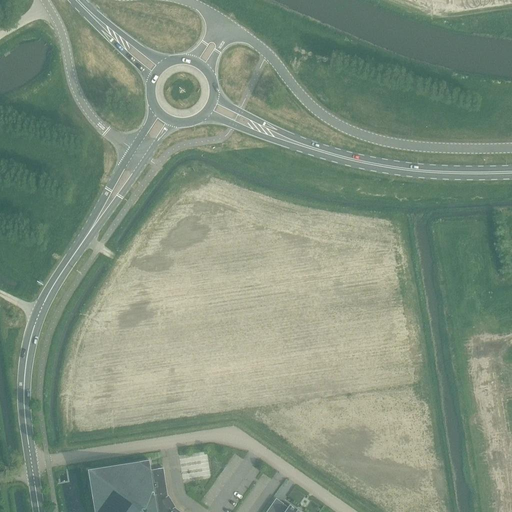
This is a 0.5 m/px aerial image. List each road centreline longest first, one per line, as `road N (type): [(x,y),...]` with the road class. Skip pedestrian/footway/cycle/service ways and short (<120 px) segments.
road 1 (unclassified): [(346,511),(256,448),(219,435),(31,463)]
road 2 (unclassified): [(511,148),(427,148),(349,130),(315,109),(233,26)]
road 3 (secondary): [(31,463),(23,399),(29,340),(88,231)]
road 4 (primary): [(306,146),(411,170),(511,172)]
road 5 (unclassified): [(132,149),(79,99),(44,0)]
